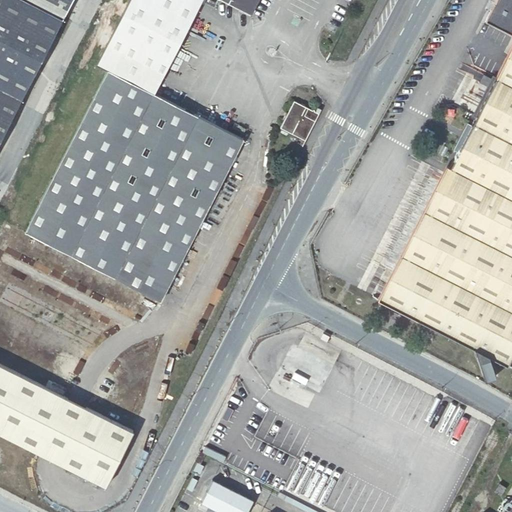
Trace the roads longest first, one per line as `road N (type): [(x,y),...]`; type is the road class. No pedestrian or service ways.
road 1 (unclassified): [(420,0),(263,284)]
road 2 (unknown): [(275,53),(259,91),(251,191),(206,285),(144,330)]
road 3 (unclassified): [(263,284),(511,411)]
road 4 (unclassified): [(263,284),(144,511)]
